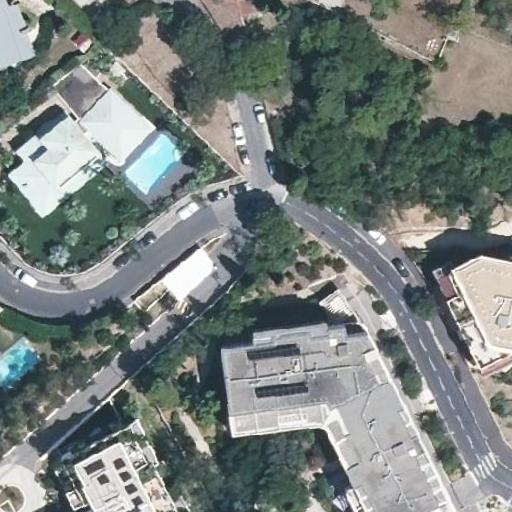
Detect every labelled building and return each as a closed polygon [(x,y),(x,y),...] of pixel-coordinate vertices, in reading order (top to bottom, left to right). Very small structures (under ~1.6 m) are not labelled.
[(0,0),(0,57),(28,47),(24,34),(16,9),(6,12),(1,0),(0,0)] [(247,49),(250,47),(239,17),(232,0),(202,0),(218,25),(236,53),(247,49)] [(232,0),(239,17),(253,13),(249,0),(232,0)] [(41,33),(24,34),(28,47),(0,57),(0,67),(4,65),(16,69),(36,46),(41,33)] [(93,46),(83,36),(73,46),(83,56),(93,46)] [(149,126),(81,61),(52,84),(78,117),(71,122),(68,118),(45,136),(42,132),(21,149),(28,159),(12,172),(32,197),(93,149),(82,135),(91,127),(121,155),(149,126)] [(209,143),(232,124),(216,105),(193,124),(209,143)] [(68,118),(65,114),(52,124),(42,132),(45,136),(68,118)] [(511,257),(496,254),(471,265),(509,343),(511,343),(511,257)] [(259,343),(225,346),(238,434),(329,423),(352,464),(346,467),(356,487),(350,489),(361,511),(461,511),(373,331),(352,334),(351,324),(333,326),(332,320),(258,328),(259,343)] [(192,511),(148,425),(75,464),(101,511),(192,511)]
